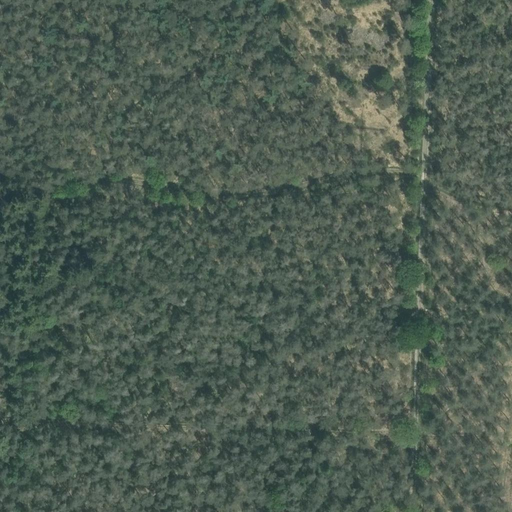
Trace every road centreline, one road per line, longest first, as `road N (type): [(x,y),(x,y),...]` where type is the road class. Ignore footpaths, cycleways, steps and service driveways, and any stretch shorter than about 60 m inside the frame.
road 1 (track): [(511,205),(399,173),(255,190),(47,183),(0,196)]
road 2 (track): [(0,411),(511,427)]
